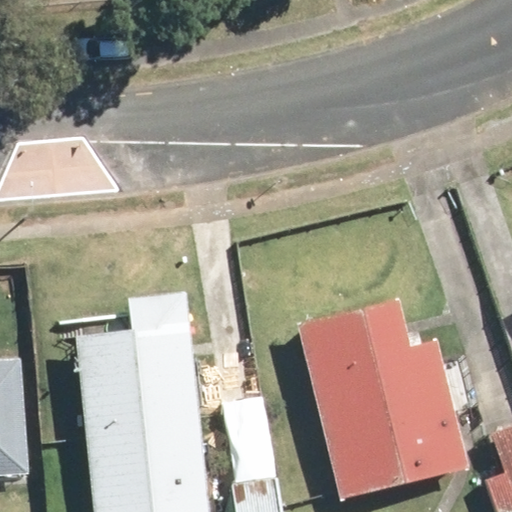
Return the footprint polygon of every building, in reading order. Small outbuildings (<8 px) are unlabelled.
[(395,312),(298,340),(343,498),(441,470),(395,312)] [(75,334),(95,511),(197,511),(176,322),(75,334)] [(0,360),(0,468),(25,466),(16,359),(0,360)] [(511,439),(491,448),(511,501),(511,439)] [(236,480),(238,511),(288,511),(286,476),(236,480)]
